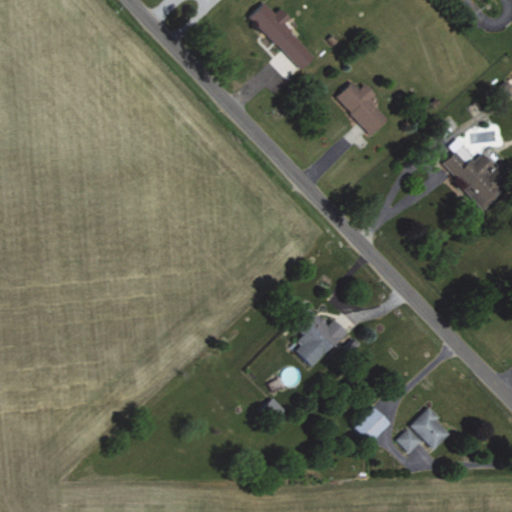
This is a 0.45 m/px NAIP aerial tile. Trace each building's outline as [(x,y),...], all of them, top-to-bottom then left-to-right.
[(312,54),(281,22),(288,15),(278,5),(273,11),(262,0),(260,0),(247,14),(299,67),(312,54)] [(367,98),(373,92),(362,81),(357,86),(349,79),(332,96),(370,132),(385,116),(367,98)] [(507,175),(486,147),(472,158),(455,136),(444,144),(450,152),(439,161),(452,177),(458,172),(478,197),(507,175)] [(325,321),(313,307),(293,325),(302,334),(291,345),(308,364),(345,329),(332,315),(325,321)] [(268,417),(280,406),(270,395),(258,406),(268,417)] [(350,424),(367,440),(387,418),(370,403),(350,424)] [(406,422),(429,447),(446,431),(433,417),(437,414),(426,403),(406,422)] [(418,437),(404,424),(394,436),(407,449),(418,437)]
